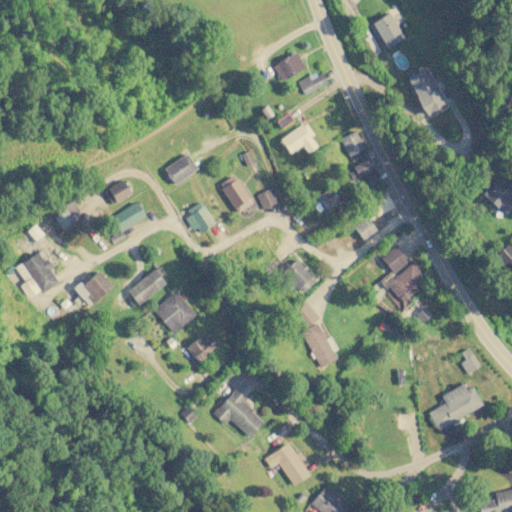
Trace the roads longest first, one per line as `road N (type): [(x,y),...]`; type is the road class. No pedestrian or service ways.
road 1 (residential): [(511,362),(475,318),(412,208),(314,0)]
road 2 (residential): [(0,198),(169,128),(279,45),(322,23)]
road 3 (residential): [(511,409),(462,443),(377,474),(342,461),(247,381)]
road 4 (residential): [(412,208),(341,258),(278,219),(200,253)]
road 5 (residential): [(200,253),(165,225),(74,271)]
